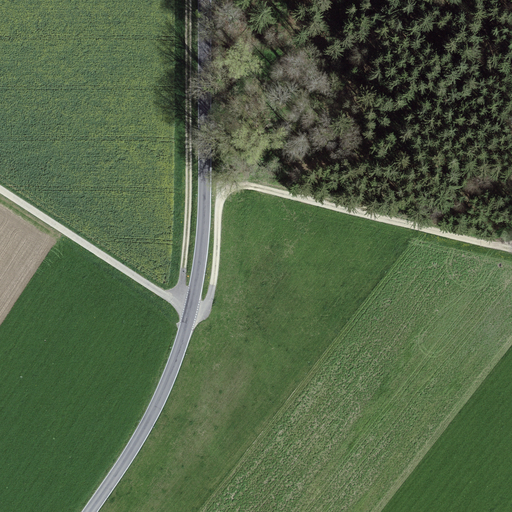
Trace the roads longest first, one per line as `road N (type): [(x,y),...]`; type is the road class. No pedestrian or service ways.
road 1 (tertiary): [(204,0),(196,282),(157,402),(89,511)]
road 2 (track): [(511,250),(239,184),(219,208),(205,315),(178,304)]
road 3 (track): [(178,304),(190,174),(189,0)]
road 4 (track): [(178,304),(0,190)]
